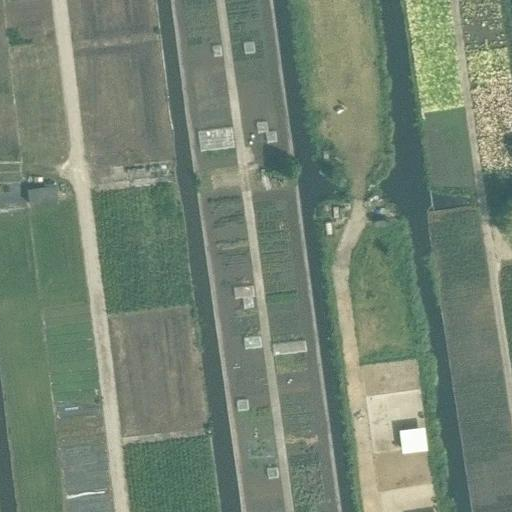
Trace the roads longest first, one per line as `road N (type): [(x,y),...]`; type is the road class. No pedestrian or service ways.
road 1 (track): [(293,511),(228,0)]
road 2 (track): [(511,375),(459,0)]
